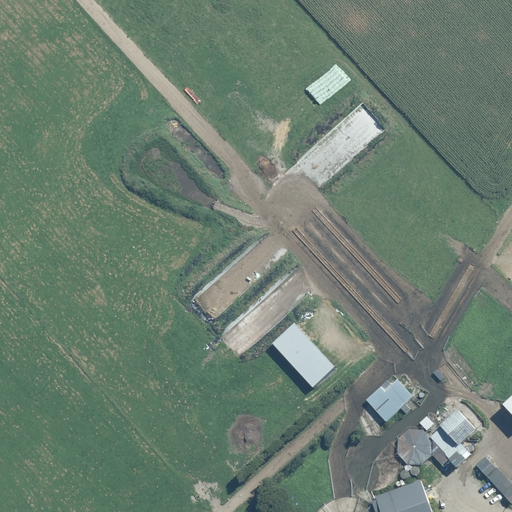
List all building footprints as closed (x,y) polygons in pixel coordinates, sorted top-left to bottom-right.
[(340,368),(299,324),(276,345),(317,390),(340,368)] [(442,367),(435,374),(444,383),(450,377),(442,367)] [(389,423),(404,409),(409,415),(417,407),(413,402),(417,398),(400,381),(395,386),(390,380),(368,401),(389,423)] [(462,411),(433,437),(436,441),(435,455),(447,468),(454,462),(461,469),(476,456),(466,445),(480,432),(462,411)] [(437,425),(429,416),(421,424),(429,432),(437,425)] [(511,491),(511,483),(487,458),(479,467),(507,496),(511,491)] [(403,480),(405,480),(423,475),(421,466),(401,472),(403,480)] [(434,511),(424,481),(378,497),(379,500),(374,502),(378,511),(434,511)]
